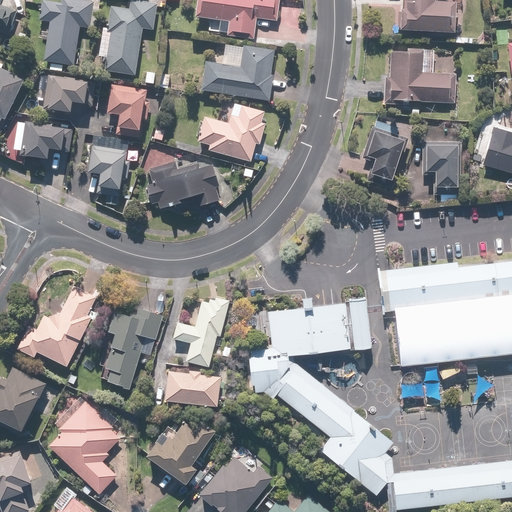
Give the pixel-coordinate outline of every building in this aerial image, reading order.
[(3,0),(0,0),(0,34),(6,37),(16,12),(1,7),(3,0)] [(62,65),(75,67),(79,28),(90,30),(93,2),(71,0),(60,0),(60,3),(42,2),(40,22),(49,23),(45,64),(52,64),(51,72),(61,73),(62,65)] [(131,0),(130,8),(111,7),(110,28),(102,28),(99,73),(137,75),(140,30),(156,31),(158,0),(156,0),(131,0)] [(196,0),(194,15),(227,21),(225,36),(254,41),(258,20),(276,23),(279,0),(196,0)] [(405,0),(405,10),(399,10),(398,30),(454,33),(456,2),(445,1),(445,0),(405,0)] [(198,22),(185,21),(184,33),(196,34),(198,22)] [(240,65),(205,61),(201,93),(269,102),(276,51),(242,47),(240,65)] [(405,52),(390,52),(389,78),(384,77),(383,104),(407,105),(407,103),(455,104),(456,75),(422,74),(423,50),(406,49),(405,52)] [(7,120),(24,80),(0,68),(0,126),(4,118),(7,120)] [(154,72),(145,72),(145,85),(154,85),(154,72)] [(76,77),(46,75),(43,111),(72,113),(73,103),(96,105),(98,83),(76,81),(76,77)] [(147,90),(111,85),(108,114),(118,115),(116,136),(141,139),(147,90)] [(228,124),(204,117),(197,143),(209,146),(207,153),(220,157),(221,155),(249,163),(255,144),(260,146),(266,124),(262,123),(265,113),(241,106),(239,115),(231,113),(228,124)] [(52,124),(27,122),(26,125),(17,125),(16,149),(23,150),(23,158),(50,159),(50,150),(62,150),(63,128),(51,127),(52,124)] [(483,158),(481,164),(511,173),(511,134),(483,124),(473,154),(483,158)] [(409,138),(371,127),(362,156),(372,160),(366,181),(393,189),(409,138)] [(127,140),(91,137),(88,173),(100,174),(99,186),(104,187),(103,195),(121,196),(124,152),(126,152),(127,140)] [(458,194),(460,143),(423,141),(422,176),(433,177),(432,193),(458,194)] [(220,186),(213,164),(199,169),(196,163),(176,169),(174,161),(150,169),(155,183),(146,186),(152,203),(155,202),(158,212),(181,204),(180,201),(193,197),(196,208),(221,200),(217,187),(220,186)] [(233,200),(229,180),(221,181),(224,201),(233,200)] [(511,261),(379,274),(383,314),(395,313),(507,302),(511,349),(511,351),(511,261)] [(67,368),(94,314),(89,312),(96,297),(74,285),(58,315),(52,312),(49,318),(43,314),(36,328),(29,325),(16,350),(34,359),(36,353),(67,368)] [(221,338),(229,301),(216,298),(215,302),(209,301),(208,303),(199,301),(194,327),(177,323),(174,339),(192,343),(187,362),(210,368),(218,337),(221,338)] [(364,301),(274,312),(279,360),(280,368),(298,366),(297,357),(348,351),(370,348),(364,301)] [(507,302),(395,313),(400,361),(511,349),(507,302)] [(141,354),(151,357),(163,315),(138,308),(135,317),(117,312),(106,349),(110,350),(104,369),(110,371),(107,381),(131,388),(141,354)] [(374,482),(403,451),(316,381),(298,366),(280,368),(279,360),(254,363),(256,391),(270,402),(275,395),(330,438),(320,450),(369,488),(374,482)] [(0,425),(21,436),(48,384),(13,366),(6,380),(3,378),(0,383),(0,425)] [(218,406),(220,376),(199,375),(199,372),(188,371),(188,375),(167,373),(164,402),(218,406)] [(61,432),(48,446),(99,496),(117,477),(103,463),(109,456),(106,453),(119,438),(111,431),(114,428),(86,401),(58,429),(61,432)] [(174,436),(171,434),(168,437),(162,433),(144,457),(185,486),(197,469),(191,465),(214,432),(199,421),(193,429),(183,422),(174,436)] [(31,484),(21,453),(0,459),(0,508),(1,511),(26,511),(31,511),(23,487),(31,484)] [(223,465),(199,494),(219,511),(247,511),(275,480),(258,466),(253,473),(234,457),(226,467),(223,465)] [(511,461),(391,474),(395,510),(511,496),(511,461)] [(331,511),(308,494),(296,510),(277,496),(264,511),(331,511)] [(93,511),(73,496),(63,509),(61,507),(57,511),(93,511)]
